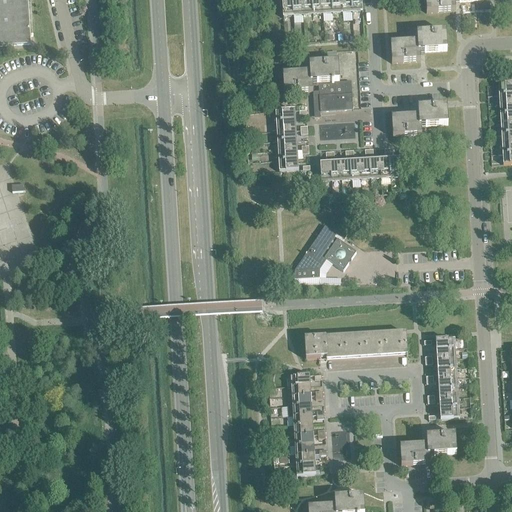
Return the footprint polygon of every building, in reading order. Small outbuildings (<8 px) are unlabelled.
[(30,45),(30,34),(30,31),(30,30),(29,30),(29,17),(29,16),(28,9),(27,0),(0,0),(0,46),(1,47),(2,47),(16,46),(17,46),(30,45),(31,45),(30,45)] [(293,19),(291,0),(292,0),(282,1),(282,0),(283,19),(283,18),(293,18),(293,19)] [(292,0),(291,0),(293,19),(293,18),(303,17),(303,18),(301,0),(299,0),(292,0)] [(301,0),(303,18),(303,17),(312,17),(312,18),(313,18),(311,0),(301,0)] [(311,0),(313,18),(313,17),(322,16),(322,17),(321,0),(311,0)] [(321,0),(322,17),(323,17),(323,16),(332,15),(332,16),(331,0),(321,0)] [(331,0),(332,16),(333,16),(333,15),(342,15),(342,16),(341,0),(331,0)] [(341,0),(342,16),(342,15),(351,14),(352,15),(350,0),(341,0)] [(350,0),(352,15),(352,14),(361,14),(362,15),(361,0),(350,0)] [(478,3),(478,0),(428,0),(429,14),(455,12),(455,4),(478,3)] [(444,53),(444,52),(442,34),(416,35),(417,44),(393,45),(394,64),(420,63),(420,54),(444,53)] [(326,54),(327,65),(335,64),(335,53),(326,54)] [(312,85),(318,85),(336,84),(335,64),(309,66),(309,74),(285,76),(287,95),(313,93),(312,85)] [(351,83),(336,84),(318,85),(318,93),(322,93),(322,97),(319,97),(320,113),(352,111),(353,111),(351,94),(351,83)] [(499,97),(511,96),(511,86),(498,87),(498,88),(499,88),(499,97)] [(499,107),(511,106),(511,96),(499,97),(499,98),(500,98),(500,107),(499,107)] [(500,117),(511,116),(511,106),(499,107),(499,108),(500,107),(501,117),(500,117)] [(421,129),(445,127),(443,108),(417,110),(418,118),(394,119),(395,139),(421,137),(421,129)] [(276,124),(295,123),(294,123),(293,113),(294,113),(275,114),(276,114),(277,124),(276,124)] [(500,126),(500,127),(511,126),(511,116),(500,117),(501,117),(501,126),(500,126)] [(276,134),(296,133),(296,132),(295,132),(294,123),(295,123),(276,124),(277,124),(277,134),(276,134)] [(501,136),(501,137),(511,135),(511,126),(500,127),(501,127),(502,136),(501,136)] [(277,143),(277,144),(296,142),(295,142),(295,133),(296,133),(276,134),(277,134),(278,143),(277,143)] [(502,146),(511,145),(511,135),(501,137),(502,137),(502,146)] [(278,153),(297,152),(296,152),(295,143),(296,143),(296,142),(277,144),(278,144),(279,153),(278,153)] [(502,156),(511,155),(511,145),(502,146),(502,147),(503,147),(503,156),(502,156)] [(278,163),(297,162),(296,162),(296,153),(297,153),(297,152),(278,153),(278,154),(279,154),(279,163),(278,163)] [(511,155),(502,156),(503,156),(504,166),(503,166),(511,165),(511,155)] [(389,162),(390,181),(390,180),(400,179),(400,180),(399,161),(399,162),(389,163),(389,162)] [(297,162),(278,163),(278,164),(279,164),(280,173),(279,173),(279,174),(298,172),(297,172),(297,162)] [(370,163),(369,163),(371,182),(371,181),(380,181),(380,182),(379,162),(379,163),(370,164),(370,163)] [(379,162),(380,182),(381,182),(381,181),(390,180),(390,181),(389,162),(389,163),(379,163),(379,162)] [(360,164),(361,183),(361,182),(370,181),(370,182),(371,182),(369,163),(369,164),(360,165),(360,164)] [(340,165),(341,184),(341,183),(351,183),(351,184),(350,164),(349,164),(349,165),(340,166),(340,165)] [(350,164),(351,184),(351,183),(360,182),(360,183),(361,183),(360,164),(359,164),(359,165),(350,165),(350,164)] [(331,185),(330,165),(330,166),(321,167),(320,166),(321,185),(322,185),(322,184),(331,184),(331,185)] [(330,165),(331,185),(332,185),(332,184),(341,183),(341,184),(340,165),(340,166),(331,166),(330,165)] [(11,186),(12,194),(24,193),(24,186),(11,186)] [(294,273),(294,281),(319,280),(319,271),(326,261),(343,273),(348,265),(349,265),(350,265),(351,264),(351,263),(350,262),(356,254),(334,239),(336,236),(325,228),(294,273)] [(306,340),(306,341),(307,361),(326,360),(407,355),(405,337),(365,340),(358,340),(351,340),(325,342),(325,339),(306,340)] [(436,352),(455,351),(454,351),(453,341),(454,341),(436,342),(437,352),(436,352)] [(436,362),(456,361),(455,361),(454,351),(455,351),(436,352),(436,353),(437,353),(437,362),(436,362)] [(437,372),(456,371),(456,370),(455,370),(455,361),(456,361),(436,362),(437,362),(438,371),(437,372)] [(437,381),(437,382),(457,380),(456,380),(455,371),(456,371),(437,372),(438,372),(438,381),(437,381)] [(291,389),(310,388),(309,388),(308,378),(309,378),(290,379),(291,379),(292,389),(291,389)] [(438,391),(457,390),(456,390),(456,381),(457,381),(457,380),(437,382),(438,382),(439,391),(438,391)] [(291,399),(311,398),(311,397),(310,397),(309,388),(310,388),(291,389),(292,389),(292,398),(291,399)] [(439,401),(458,400),(457,400),(456,391),(457,391),(457,390),(438,391),(438,392),(439,392),(440,401),(439,401)] [(292,408),(292,409),(311,407),(310,407),(310,398),(311,398),(291,399),(292,399),(293,408),(292,408)] [(439,411),(459,410),(459,409),(458,410),(457,400),(458,400),(439,401),(439,402),(440,401),(440,411),(439,411)] [(292,418),(312,417),(311,417),(310,408),(311,408),(311,407),(292,409),(293,409),(293,418),(292,418)] [(459,410),(439,411),(440,411),(441,421),(440,421),(459,420),(459,419),(458,420),(458,410),(459,410)] [(293,428),(312,427),(311,427),(311,418),(312,418),(312,417),(292,418),(292,419),(293,419),(294,428),(293,428)] [(294,438),(313,437),(313,436),(312,437),(311,427),(312,427),(293,428),(294,428),(295,438),(294,438)] [(294,447),(294,448),(313,447),(313,446),(312,437),(313,437),(294,438),(295,438),(295,447),(294,447)] [(402,448),(404,467),(430,466),(429,458),(453,456),(452,437),(426,438),(426,447),(402,448)] [(295,457),(314,456),(313,456),(313,447),(314,447),(313,447),(294,448),(295,448),(296,457),(295,457)] [(295,467),(315,466),(314,466),(313,457),(314,457),(314,456),(295,457),(295,458),(296,458),(296,467),(295,467)] [(315,466),(295,467),(295,468),(296,468),(297,477),(296,477),(296,478),(315,476),(314,476),(314,467),(315,466)] [(311,509),(310,511),(363,511),(363,498),(334,499),(335,508),(311,509)]
